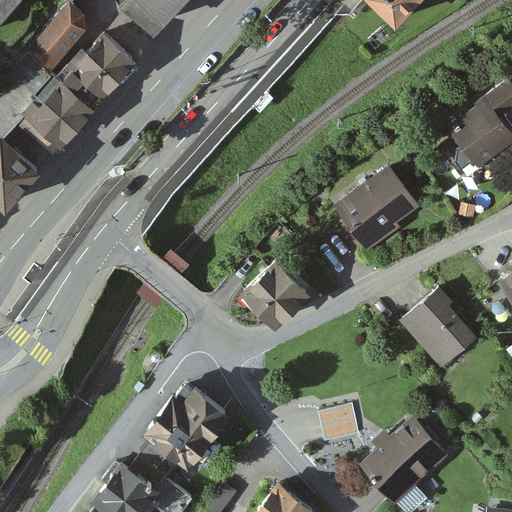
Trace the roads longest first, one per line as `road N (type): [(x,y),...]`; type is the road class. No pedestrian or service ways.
road 1 (primary): [(231,0),(4,258)]
road 2 (residential): [(222,352),(511,217)]
road 3 (secondary): [(312,0),(103,228)]
road 4 (residential): [(208,323),(58,511)]
road 5 (residential): [(344,511),(277,440),(222,352)]
